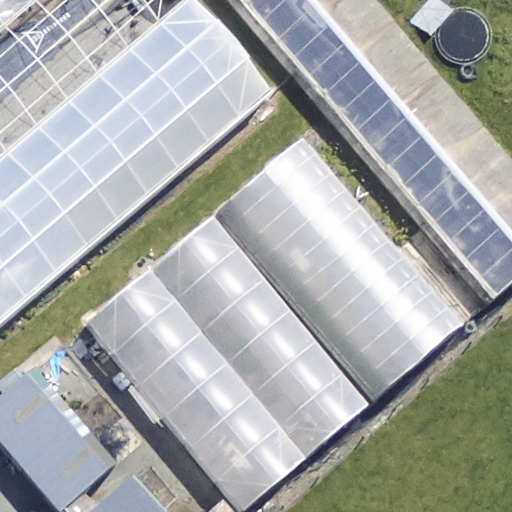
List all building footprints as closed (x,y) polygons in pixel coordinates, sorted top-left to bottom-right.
[(0,0),(0,319),(263,96),(181,0),(0,0)] [(221,0),(481,305),(511,278),(511,175),(363,0),(221,0)] [(69,334),(220,511),(236,511),(454,328),(296,142),(69,334)] [(0,459),(44,511),(51,511),(144,433),(102,384),(61,419),(22,374),(0,392),(0,459)] [(210,511),(187,485),(154,511),(151,511),(124,480),(85,511),(210,511)]
